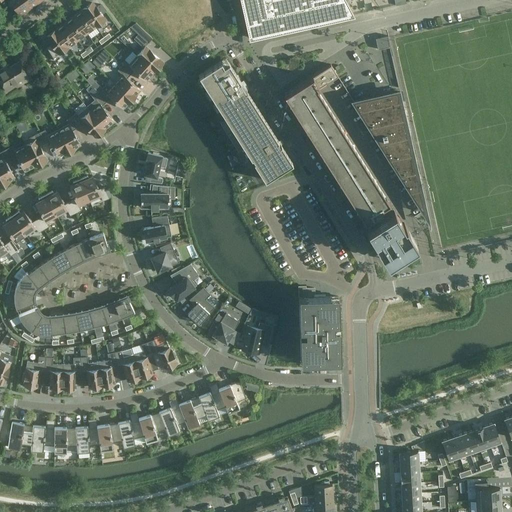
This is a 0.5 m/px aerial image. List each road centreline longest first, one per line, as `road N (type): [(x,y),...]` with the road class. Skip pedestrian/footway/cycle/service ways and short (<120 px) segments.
road 1 (residential): [(377,290),(361,246),(228,34),(129,126)]
road 2 (residential): [(0,393),(127,398),(169,388),(214,360)]
road 3 (residential): [(130,256),(81,271),(42,302),(50,310),(74,306),(140,282)]
road 4 (unknown): [(439,278),(334,104)]
road 5 (residential): [(353,446),(194,504)]
road 6 (residential): [(129,126),(0,204)]
road 7 (residential): [(361,379),(256,375),(214,360)]
road 8 (residential): [(377,290),(511,261)]
road 9 (residential): [(130,256),(120,192),(129,126)]
road 10 (residential): [(372,438),(489,396)]
